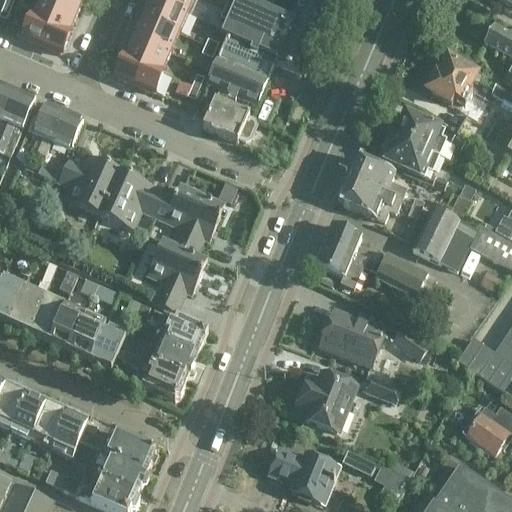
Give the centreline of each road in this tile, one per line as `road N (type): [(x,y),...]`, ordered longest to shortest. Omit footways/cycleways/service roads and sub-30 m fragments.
road 1 (primary): [(181,511),(393,0)]
road 2 (residential): [(181,442),(0,359)]
road 3 (residential): [(256,179),(75,96)]
